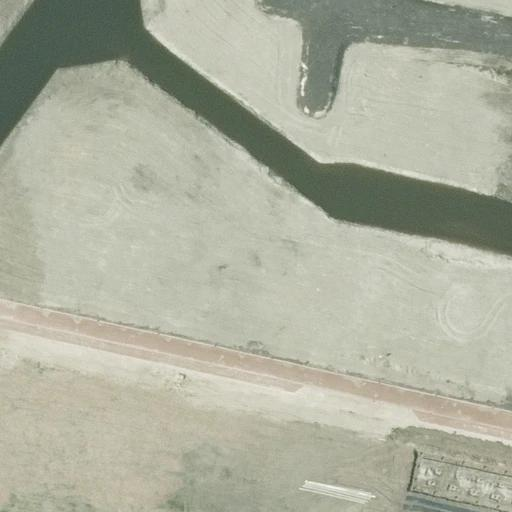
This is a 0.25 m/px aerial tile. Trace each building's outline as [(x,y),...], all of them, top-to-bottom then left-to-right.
[(0,364),(0,401),(4,402),(12,367),(0,364)] [(12,367),(4,402),(25,407),(33,372),(12,367)] [(33,372),(25,407),(46,411),(54,376),(33,372)] [(54,376),(46,411),(67,416),(75,381),(54,376)] [(75,381),(67,416),(88,421),(96,386),(75,381)] [(96,386),(88,421),(109,425),(117,390),(96,386)] [(129,393),(121,428),(142,432),(150,397),(129,393)] [(150,397),(142,432),(163,437),(171,402),(150,397)] [(171,402),(163,437),(184,442),(192,407),(171,402)] [(192,407),(184,442),(205,446),(213,411),(192,407)] [(213,411),(205,446),(227,451),(234,416),(213,411)] [(234,416),(227,451),(248,456),(255,421),(234,416)] [(255,421),(248,456),(269,460),(276,425),(255,421)] [(10,436),(7,448),(15,450),(18,438),(10,436)] [(18,438),(15,450),(23,452),(26,440),(18,438)] [(52,445),(50,457),(58,459),(60,447),(52,445)] [(60,447),(58,459),(66,461),(68,449),(60,447)] [(94,455),(92,467),(100,468),(103,456),(94,455)] [(418,456),(411,491),(432,496),(439,461),(418,456)] [(114,459),(112,471),(120,473),(122,461),(114,459)] [(439,461),(432,496),(453,501),(460,466),(439,461)] [(148,466),(146,479),(154,480),(156,468),(148,466)] [(460,466),(453,501),(474,505),(482,470),(460,466)] [(156,468),(154,480),(162,482),(164,470),(156,468)] [(482,470),(474,505),(495,510),(503,475),(482,470)] [(511,511),(511,477),(503,475),(495,510),(506,511),(511,511)] [(191,476),(188,488),(196,490),(199,477),(191,476)] [(199,477),(196,490),(204,491),(207,479),(199,477)] [(233,485),(230,497),(238,499),(241,487),(233,485)] [(241,487),(238,499),(246,501),(249,488),(241,487)]
